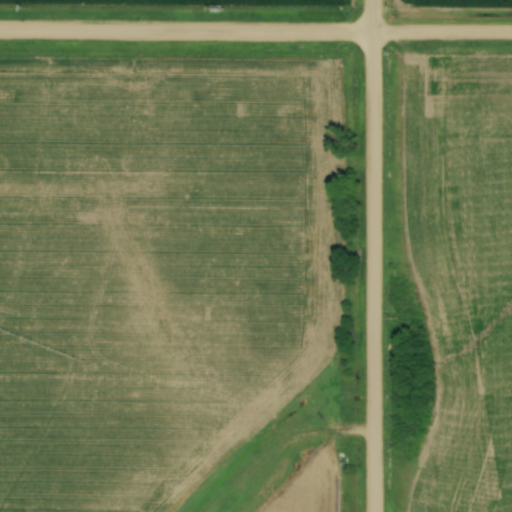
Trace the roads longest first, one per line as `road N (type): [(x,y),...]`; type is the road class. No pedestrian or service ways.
road 1 (residential): [(511,37),(0,33)]
road 2 (residential): [(371,511),(371,0)]
